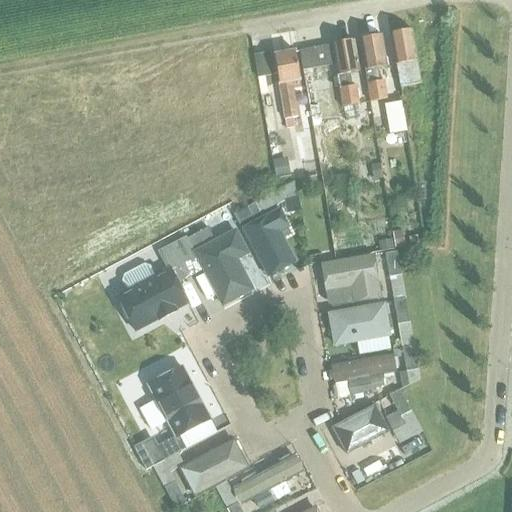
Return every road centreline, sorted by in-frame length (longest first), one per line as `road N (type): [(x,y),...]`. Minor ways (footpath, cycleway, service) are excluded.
road 1 (residential): [(392,511),(488,460),(511,138)]
road 2 (residential): [(301,425),(315,407),(298,287),(276,291),(217,329),(213,352),(259,428)]
road 3 (track): [(248,27),(0,69)]
road 4 (residential): [(248,27),(414,0)]
